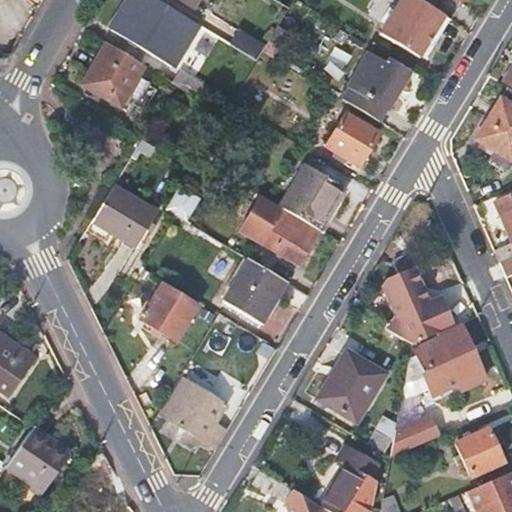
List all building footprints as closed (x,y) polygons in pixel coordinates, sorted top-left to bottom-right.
[(160,0),(128,0),(110,27),(147,51),(174,9),(160,0)] [(419,0),(399,0),(382,30),(420,54),(444,15),(432,7),(419,0)] [(278,25),(265,46),(262,51),(272,57),(287,31),(278,25)] [(229,44),(256,62),(262,51),(265,46),(238,29),(229,44)] [(105,39),(79,82),(118,106),(126,95),(135,101),(146,83),(138,77),(145,65),(105,39)] [(154,71),(180,87),(188,74),(163,58),(154,71)] [(371,59),(345,102),(380,123),(408,73),(389,61),(384,67),(371,59)] [(511,164),(511,163),(511,107),(501,100),(475,142),(511,164)] [(344,112),(324,146),(357,166),(378,133),(344,112)] [(306,163),(280,206),(320,230),(345,187),(306,163)] [(191,190),(180,183),(166,207),(177,214),(185,219),(192,208),(183,203),(191,190)] [(113,184),(92,220),(136,247),(157,210),(113,184)] [(511,193),(493,202),(507,236),(510,235),(511,238),(511,242),(494,251),(499,262),(511,256),(511,193)] [(320,230),(280,206),(259,241),(248,258),(286,281),(288,283),(299,265),(320,230)] [(437,333),(450,328),(437,298),(429,302),(409,256),(395,262),(400,274),(398,274),(400,280),(383,287),(396,316),(387,330),(411,344),(437,333)] [(511,256),(499,262),(504,275),(511,271),(511,256)] [(248,258),(223,300),(260,323),(286,281),(248,258)] [(196,307),(159,285),(137,320),(173,343),(196,307)] [(439,339),(418,348),(428,370),(423,372),(427,381),(431,379),(437,393),(459,384),(463,394),(486,384),(460,323),(450,328),(437,333),(439,339)] [(0,336),(0,389),(7,394),(31,358),(0,336)] [(347,352),(317,399),(356,422),(385,375),(347,352)] [(182,377),(161,412),(217,446),(225,433),(227,429),(216,423),(227,403),(182,377)] [(395,432),(390,456),(442,434),(434,415),(395,432)] [(22,420),(11,436),(22,443),(32,427),(22,420)] [(22,443),(5,467),(41,491),(62,460),(51,453),(57,444),(32,427),(22,443)] [(502,463),(488,430),(456,444),(470,477),(502,463)] [(345,467),(321,508),(326,511),(369,511),(372,484),(368,481),(378,465),(346,446),(337,462),(345,467)] [(466,491),(474,511),(511,511),(511,475),(510,472),(466,491)] [(326,511),(321,508),(308,500),(291,490),(283,503),(286,511),(326,511)]
